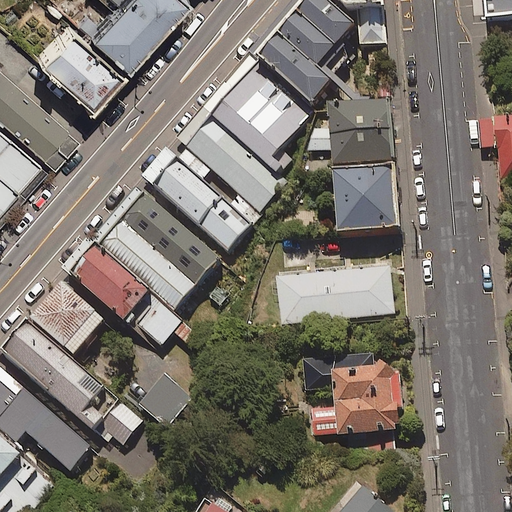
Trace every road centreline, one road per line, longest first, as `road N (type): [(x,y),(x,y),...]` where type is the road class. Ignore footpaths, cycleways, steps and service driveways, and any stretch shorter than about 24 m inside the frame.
road 1 (residential): [(478,511),(435,0)]
road 2 (trunk): [(0,291),(249,0)]
